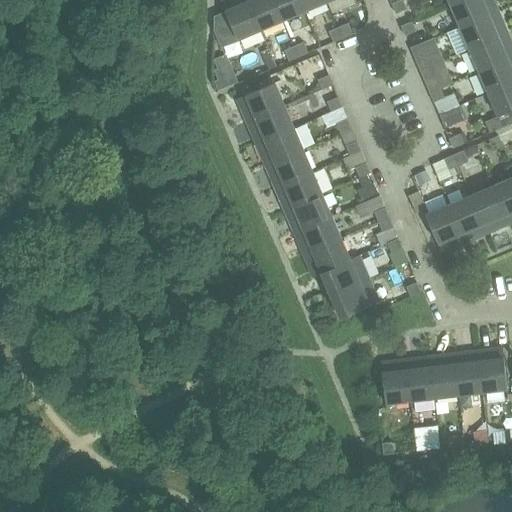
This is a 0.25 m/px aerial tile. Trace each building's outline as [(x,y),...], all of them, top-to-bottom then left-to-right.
[(251,34),(236,0),(224,0),(222,1),(227,14),(238,40),(251,34)] [(276,24),(265,0),(236,0),(251,34),(276,24)] [(265,0),(276,24),(301,13),(295,0),(265,0)] [(295,0),(301,13),(326,2),(324,0),(295,0)] [(403,0),(392,5),(397,15),(407,10),(403,0)] [(499,11),(494,0),(461,0),(450,5),(460,27),(499,11)] [(508,33),(499,11),(460,27),(470,49),(508,33)] [(413,22),(402,27),(406,37),(417,32),(413,22)] [(349,24),(339,28),(344,39),(354,35),(349,24)] [(334,43),(344,39),(339,28),(329,32),(334,43)] [(511,57),(511,41),(508,33),(470,49),(479,72),(511,57)] [(410,47),(420,70),(444,60),(434,37),(410,47)] [(294,47),(299,58),(309,54),(304,43),(294,47)] [(299,58),(294,47),(285,51),(289,62),(299,58)] [(268,70),(277,67),(269,49),(261,52),(268,70)] [(511,83),(511,57),(479,72),(489,94),(511,83)] [(454,83),(444,60),(420,70),(430,93),(454,83)] [(215,82),(219,91),(238,83),(234,74),(218,81),(215,82)] [(329,76),(318,81),(323,90),(333,86),(329,76)] [(236,99),(246,121),(284,105),(275,83),(236,99)] [(511,110),(511,83),(489,94),(498,116),(511,110)] [(441,89),(430,93),(434,103),(445,98),(441,89)] [(339,98),(338,98),(328,103),(332,113),(343,108),(339,98)] [(294,127),(284,105),(246,121),(255,144),(294,127)] [(348,120),(347,120),(337,124),(341,134),(352,129),(348,120)] [(303,149),(294,127),(255,144),(265,166),(303,149)] [(499,136),(489,141),(494,152),(504,147),(499,136)] [(446,142),(448,148),(450,152),(461,147),(457,137),(446,142)] [(351,156),(361,152),(362,152),(358,142),(347,147),(351,156)] [(313,172),(303,149),(265,166),(274,188),(313,172)] [(465,151),(455,155),(460,166),(469,162),(465,151)] [(455,155),(445,159),(450,171),(460,166),(455,155)] [(360,178),(371,174),(367,164),(356,169),(360,178)] [(322,194),(313,172),(274,188),(284,210),(322,194)] [(511,223),(511,177),(494,186),(510,224),(511,223)] [(487,234),(510,224),(494,186),(471,195),(487,234)] [(420,192),(409,197),(417,215),(428,210),(420,192)] [(284,210),(293,232),(332,216),(322,194),(284,210)] [(471,195),(449,205),(465,244),(487,234),(471,195)] [(465,244),(449,205),(426,214),(442,253),(465,244)] [(375,213),(379,223),(390,218),(386,208),(385,209),(375,213)] [(341,238),(332,216),(293,232),(303,255),(341,238)] [(394,228),(390,218),(379,223),(383,233),(394,228)] [(303,255),(312,277),(360,256),(359,255),(350,259),(341,238),(303,255)] [(399,240),(388,244),(392,254),(403,249),(399,240)] [(369,279),(360,256),(312,277),(313,278),(322,274),(331,295),(369,279)] [(379,301),(369,279),(331,295),(341,318),(379,301)] [(411,298),(422,293),(418,283),(407,288),(411,298)] [(478,351),(483,392),(507,389),(502,348),(478,351)] [(483,392),(478,351),(454,354),(459,395),(483,392)] [(459,395),(454,354),(429,357),(435,398),(459,395)] [(429,357),(405,359),(410,401),(435,398),(429,357)] [(386,403),(410,401),(405,359),(381,362),(386,403)] [(393,443),(383,444),(384,456),(395,455),(393,443)]
